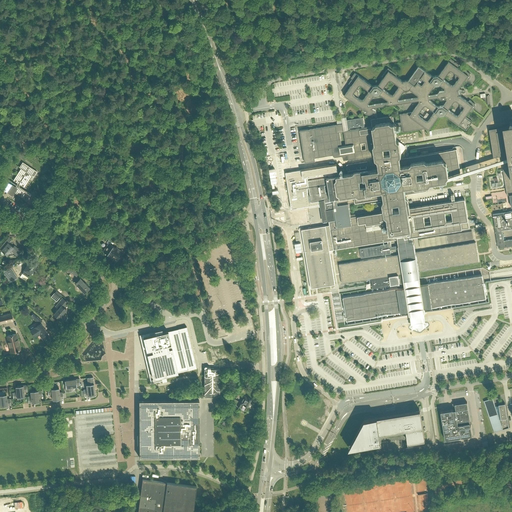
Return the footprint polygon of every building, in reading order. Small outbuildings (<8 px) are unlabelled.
[(347,90),(344,95),(349,98),(348,99),(360,108),(361,107),(364,109),(364,108),(365,109),(364,111),(366,113),(367,113),(368,114),(370,114),(371,113),(372,113),(374,111),(374,113),(374,115),(375,118),(377,118),(376,110),(372,107),(373,107),(419,100),(419,102),(412,112),(400,114),(401,122),(394,123),(394,125),(401,124),(402,132),(424,129),(426,128),(430,127),(439,115),(440,115),(444,115),(444,114),(466,130),(470,126),(471,123),(473,122),(466,117),(465,116),(470,110),(471,112),(474,109),(475,107),(476,106),(476,105),(475,104),(475,103),(469,99),(468,101),(461,96),(459,95),(459,94),(459,90),(458,90),(459,88),(465,80),(467,82),(467,81),(470,77),(471,76),(471,75),(470,74),(470,73),(467,71),(465,69),(464,70),(463,71),(457,67),(459,64),(456,62),(455,62),(454,62),(454,61),(450,58),(438,75),(433,76),(419,65),(408,80),(403,80),(403,81),(396,75),(397,74),(388,68),(382,76),(383,77),(378,85),(377,85),(373,85),(373,86),(355,72),(351,78),(352,79),(352,80),(351,80),(348,83),(351,85),(347,90)] [(347,155),(348,160),(370,156),(377,155),(379,169),(372,170),(360,172),(360,171),(358,163),(346,164),(348,173),(348,174),(338,175),(338,174),(337,170),(336,164),(291,171),(285,172),(291,208),(291,209),(312,205),(312,204),(318,203),(319,206),(320,206),(319,201),(321,200),(322,205),(324,204),(325,204),(326,210),(334,209),(336,219),(329,220),(329,224),(329,225),(301,229),(311,288),(315,288),(317,287),(335,284),(330,250),(333,250),(348,247),(397,239),(398,245),(397,245),(390,247),(389,243),(381,245),(360,248),(361,257),(382,254),(391,253),(391,250),(397,249),(398,248),(400,256),(399,256),(399,254),(389,256),(386,256),(339,264),(340,273),(340,274),(342,283),(367,279),(371,279),(373,287),(403,283),(402,279),(403,279),(405,287),(343,297),(346,320),(408,310),(409,315),(415,314),(415,315),(416,315),(417,315),(418,315),(419,315),(419,314),(425,313),(425,312),(424,308),(486,298),(482,275),(420,285),(419,277),(418,274),(418,270),(419,269),(419,271),(479,261),(477,253),(477,251),(476,242),(416,252),(416,253),(415,253),(414,243),(413,243),(412,237),(469,228),(468,220),(467,218),(466,209),(464,199),(455,200),(452,201),(407,208),(405,194),(408,194),(420,192),(419,185),(429,183),(454,179),(461,178),(461,175),(460,172),(458,156),(457,154),(456,149),(452,150),(446,151),(408,157),(400,158),(396,136),(394,125),(394,123),(393,115),(377,118),(375,118),(373,118),(371,119),(372,126),(364,127),(364,125),(363,117),(345,120),(347,128),(348,128),(348,130),(345,130),(344,130),(344,129),(343,123),(307,129),(300,130),(305,162),(315,161),(315,158),(324,156),(333,155),(333,156),(335,157),(344,155),(347,155)] [(511,123),(503,125),(503,127),(503,128),(503,127),(489,129),(490,135),(492,149),(493,157),(507,155),(507,154),(508,154),(509,160),(501,161),(507,195),(509,195),(511,207),(511,206),(511,123)] [(30,179),(32,175),(34,176),(37,171),(22,162),(19,167),(21,168),(13,180),(17,183),(16,185),(8,179),(6,181),(7,182),(3,189),(12,194),(14,191),(16,193),(27,200),(31,194),(18,186),(20,184),(24,187),(30,179)] [(203,209),(211,206),(207,198),(199,201),(203,209)] [(511,210),(508,211),(508,212),(501,213),(493,214),(498,248),(511,245),(511,238),(502,241),(501,231),(511,228),(511,210)] [(117,243),(121,237),(115,233),(111,239),(117,243)] [(14,246),(13,247),(8,243),(11,239),(9,237),(0,247),(0,249),(3,252),(5,253),(7,255),(11,250),(17,256),(21,251),(14,246)] [(117,260),(122,252),(116,248),(112,245),(114,242),(109,238),(106,243),(108,244),(103,251),(111,256),(117,260)] [(37,262),(31,258),(30,261),(29,261),(29,262),(22,272),(28,276),(37,262)] [(76,276),(80,270),(71,264),(67,271),(70,273),(71,272),(76,276)] [(18,277),(11,266),(2,271),(9,282),(18,277)] [(79,279),(78,277),(75,279),(77,281),(75,283),(84,293),(89,288),(89,287),(85,283),(84,284),(80,279),(80,278),(79,279)] [(55,306),(58,309),(54,314),(59,318),(59,317),(62,320),(65,316),(62,314),(66,309),(63,307),(67,302),(62,298),(55,306)] [(0,323),(13,320),(11,313),(0,315),(0,323)] [(41,326),(40,324),(37,326),(39,328),(37,329),(36,327),(31,330),(35,335),(39,333),(43,339),(48,335),(42,326),(43,326),(42,326),(41,326)] [(166,375),(196,368),(186,326),(162,332),(162,329),(151,332),(148,332),(139,335),(140,337),(146,364),(149,363),(153,378),(161,376),(162,380),(164,380),(167,379),(166,375)] [(20,350),(16,333),(6,336),(7,339),(6,339),(7,343),(8,343),(10,352),(20,350)] [(204,396),(214,396),(219,396),(219,384),(219,369),(204,369),(204,396)] [(84,396),(88,395),(95,395),(93,377),(87,377),(88,384),(86,384),(87,389),(83,389),(84,396)] [(66,391),(71,391),(71,387),(77,386),(76,385),(80,385),(79,378),(65,380),(66,391)] [(13,398),(24,396),(24,392),(27,391),(26,385),(15,386),(16,392),(12,392),(13,398)] [(59,392),(59,388),(47,389),(48,395),(52,394),(53,400),(63,398),(62,392),(59,392)] [(28,403),(39,401),(38,396),(42,395),(41,390),(30,391),(31,396),(28,396),(28,403)] [(7,399),(6,394),(0,394),(0,405),(0,406),(11,405),(10,398),(7,399)] [(251,399),(247,397),(244,395),(240,402),(238,401),(236,405),(240,407),(242,403),(249,408),(251,404),(249,403),(251,399)] [(495,406),(493,398),(483,401),(484,401),(485,401),(495,431),(494,432),(509,427),(505,403),(499,404),(499,405),(495,406)] [(198,443),(198,400),(199,400),(199,399),(139,400),(140,456),(139,456),(139,457),(199,457),(199,456),(198,456),(198,453),(201,453),(201,443),(198,443)] [(470,422),(467,402),(455,404),(455,409),(453,410),(453,409),(441,411),(445,439),(472,435),(471,424),(470,425),(470,422)] [(364,419),(349,448),(374,444),(382,443),(380,435),(384,435),(383,433),(406,429),(408,442),(425,439),(420,410),(375,417),(364,419)] [(77,448),(79,465),(115,462),(113,445),(77,448)] [(142,478),(137,511),(192,511),(196,486),(142,478)] [(446,511),(476,511),(502,509),(501,500),(446,506),(446,511)]
